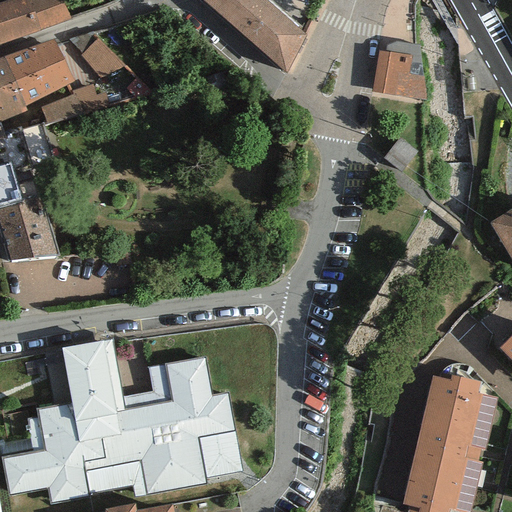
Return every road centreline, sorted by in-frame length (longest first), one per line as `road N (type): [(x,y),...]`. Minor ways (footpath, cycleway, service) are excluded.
road 1 (residential): [(0,343),(296,305)]
road 2 (residential): [(296,305),(287,452),(278,479),(247,511)]
road 3 (residential): [(333,133),(172,0)]
road 4 (residential): [(296,305),(329,197),(332,140)]
road 5 (residential): [(139,0),(0,52)]
road 6 (residential): [(362,0),(348,33),(333,133)]
